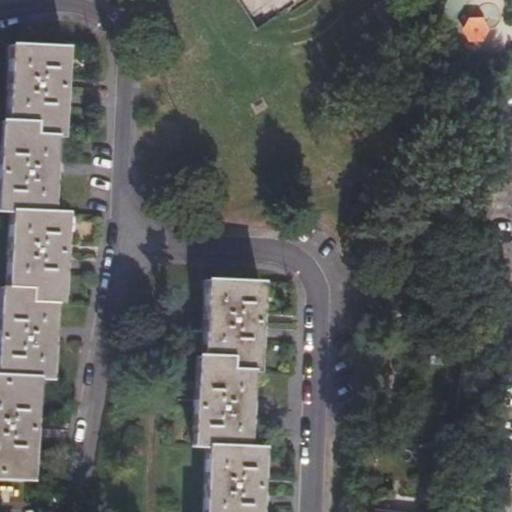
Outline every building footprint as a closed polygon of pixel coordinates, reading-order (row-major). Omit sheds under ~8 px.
[(44,136),(47,47),(0,44),(0,122),(13,123),(12,135),(44,136)] [(13,123),(0,123),(0,214),(42,215),(44,136),(32,139),(21,139),(12,135),(13,123)] [(55,216),(42,215),(0,214),(0,290),(17,291),(17,306),(47,307),(52,307),(55,216)] [(249,285),(189,283),(186,359),(217,360),(217,375),(240,376),(246,376),(249,285)] [(44,382),(47,307),(17,306),(17,291),(0,290),(0,380),(27,381),(44,382)] [(217,360),(186,359),(181,359),(177,451),(191,451),(191,449),(237,450),(240,376),(217,375),(217,360)] [(0,483),(23,485),(27,381),(0,380),(0,483)] [(248,511),(251,451),(237,450),(191,449),(191,451),(188,511),(248,511)]
